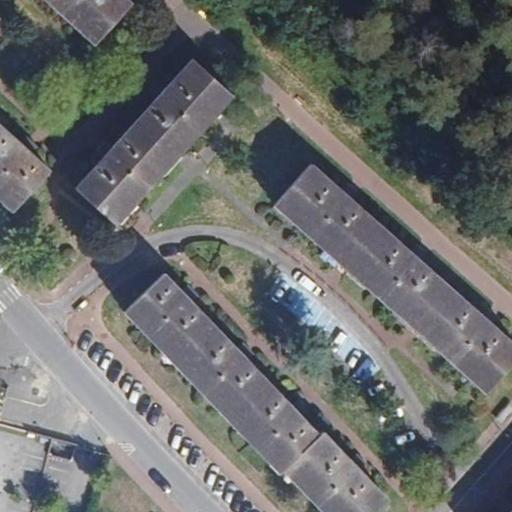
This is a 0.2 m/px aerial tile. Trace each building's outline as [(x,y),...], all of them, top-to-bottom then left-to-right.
[(57,0),(97,36),(127,0),(57,0)] [(112,144),(102,155),(72,188),(112,224),(232,88),(191,53),(168,81),(157,93),(112,144)] [(157,93),(168,81),(161,74),(150,86),(157,93)] [(47,158),(31,142),(18,131),(0,114),(0,191),(10,200),(47,158)] [(18,131),(31,142),(38,133),(26,123),(18,131)] [(94,147),(102,155),(112,144),(104,136),(94,147)] [(351,193),(339,183),(305,155),(273,189),(486,378),(511,348),(511,333),(494,319),(480,306),(424,258),(406,242),(351,193)] [(347,175),(339,183),(351,193),(358,185),(347,175)] [(414,234),(406,242),(424,258),(431,248),(414,234)] [(283,458),(315,430),(296,411),(287,401),(240,353),(230,343),(185,296),(174,285),(154,264),(119,300),(276,463),(283,458)] [(181,279),(174,285),(185,296),(191,288),(181,279)] [(480,306),(494,319),(501,310),(487,298),(480,306)] [(239,336),(230,343),(240,353),(249,346),(239,336)] [(287,401),(296,411),(305,404),(295,394),(287,401)] [(315,430),(283,458),(333,511),(359,511),(382,488),(358,463),(347,452),(321,425),(315,430)] [(347,452),(358,463),(366,455),(356,445),(347,452)] [(489,507),(494,511),(500,511),(510,503),(500,494),(489,507)] [(511,511),(511,500),(510,503),(500,511),(511,511)]
